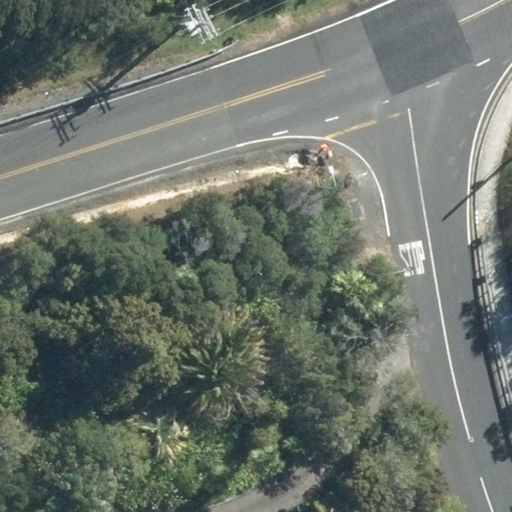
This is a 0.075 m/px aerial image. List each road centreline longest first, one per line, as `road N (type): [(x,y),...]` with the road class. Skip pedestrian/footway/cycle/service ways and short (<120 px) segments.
road 1 (residential): [(504,511),(469,414),(411,148),(397,39)]
road 2 (tertiary): [(0,167),(397,39)]
